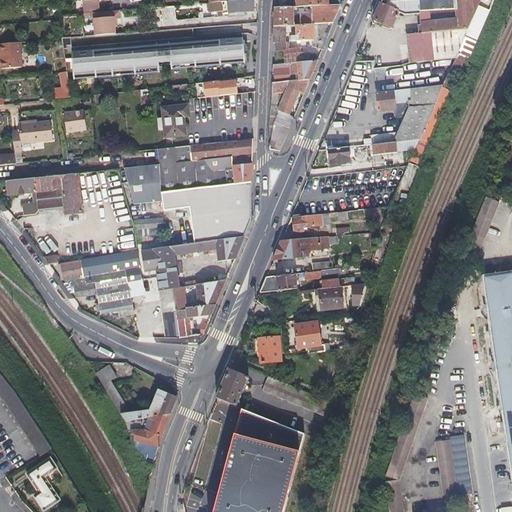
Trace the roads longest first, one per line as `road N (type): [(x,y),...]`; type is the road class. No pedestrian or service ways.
road 1 (secondary): [(0,230),(79,325),(207,375)]
road 2 (residential): [(486,511),(458,335)]
road 3 (secondary): [(301,147),(362,0)]
road 4 (tertiary): [(261,159),(266,0)]
road 5 (secondary): [(207,375),(265,231)]
road 6 (secondary): [(162,511),(171,462),(207,375)]
